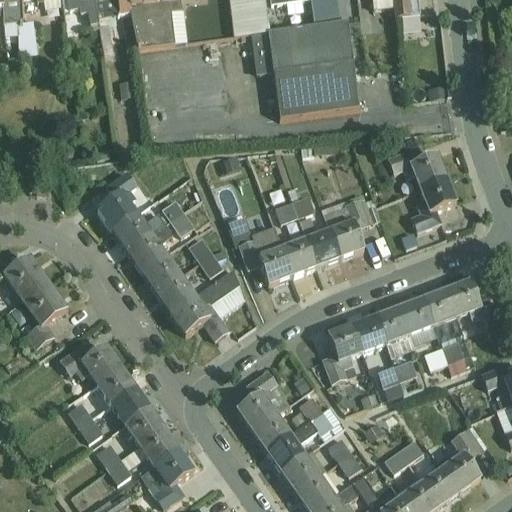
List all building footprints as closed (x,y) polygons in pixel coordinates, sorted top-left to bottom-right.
[(1,10),(2,23),(3,34),(6,33),(6,47),(18,46),(17,32),(18,32),(23,31),(21,7),(20,0),(0,0),(1,9),(1,10)] [(20,0),(21,7),(42,4),(44,17),(62,15),(59,0),(20,0)] [(59,0),(62,15),(63,19),(79,16),(80,22),(88,20),(90,38),(98,36),(92,0),(59,0)] [(92,0),(98,36),(103,64),(114,63),(109,34),(116,33),(114,23),(117,22),(117,24),(120,24),(119,22),(116,6),(113,6),(112,0),(92,0)] [(116,6),(119,22),(130,20),(125,0),(112,0),(113,6),(116,6)] [(125,0),(130,20),(138,57),(186,50),(182,7),(195,5),(194,0),(125,0)] [(227,0),(233,44),(249,42),(268,40),(263,0),(227,0)] [(269,0),(271,12),(310,7),(309,0),(269,0)] [(314,34),(341,30),(335,0),(309,0),(310,7),(314,34)] [(395,15),(393,0),(371,0),(373,17),(395,15)] [(393,0),(395,15),(396,25),(419,22),(420,22),(417,0),(393,0)] [(268,40),(249,42),(255,81),(273,79),(279,127),(358,116),(347,29),(341,30),(314,34),(268,40)] [(23,31),(18,32),(19,61),(35,60),(33,30),(23,31)] [(18,66),(6,66),(8,83),(19,81),(18,72),(18,66)] [(131,88),(119,89),(121,104),(134,103),(131,88)] [(444,93),(428,95),(429,107),(446,105),(444,93)] [(235,136),(195,138),(195,150),(236,148),(235,136)] [(336,148),(299,151),(300,163),(337,160),(336,152),(336,148)] [(418,197),(446,186),(438,161),(417,168),(412,156),(387,166),(393,182),(402,179),(406,188),(413,185),(418,197)] [(223,168),(220,169),(224,181),(240,176),(238,167),(237,164),(223,168)] [(110,240),(136,222),(129,212),(136,207),(130,199),(137,194),(126,179),(105,194),(113,206),(95,218),(110,240)] [(446,186),(418,197),(422,207),(415,212),(419,222),(410,225),(416,241),(441,231),(436,218),(456,211),(446,186)] [(259,195),(263,208),(275,204),(271,191),(259,195)] [(293,209),(299,225),(315,219),(308,204),(301,206),(296,193),(288,196),(293,209)] [(335,193),(320,199),(325,210),(339,204),(335,193)] [(328,238),(340,267),(365,258),(357,237),(373,232),(373,229),(379,227),(371,207),(365,208),(363,201),(345,208),(319,217),(328,238)] [(170,230),(184,220),(175,207),(161,217),(170,230)] [(299,225),(293,209),(274,216),(280,232),(299,225)] [(184,220),(170,230),(181,246),(195,236),(184,220)] [(136,222),(110,240),(125,261),(166,233),(158,222),(143,232),(136,222)] [(292,285),(281,256),(273,234),(252,242),(245,224),(226,231),(234,255),(238,254),(247,278),(260,273),(268,294),(292,285)] [(303,239),(316,276),(340,267),(328,238),(317,242),(311,226),(300,230),(303,239)] [(166,233),(125,261),(139,281),(165,263),(158,253),(173,243),(166,233)] [(281,256),(292,285),(316,276),(303,239),(290,244),(293,251),(281,256)] [(199,272),(213,262),(202,245),(188,256),(199,272)] [(213,262),(199,272),(209,287),(224,277),(213,262)] [(165,263),(139,281),(154,303),(181,284),(187,280),(180,269),(172,274),(165,263)] [(21,311),(49,291),(30,264),(9,279),(1,268),(0,268),(0,288),(3,286),(21,311)] [(196,305),(170,323),(184,343),(202,331),(214,349),(227,340),(218,326),(214,320),(209,313),(239,293),(234,279),(196,305)] [(181,284),(154,303),(170,323),(196,305),(181,284)] [(446,298),(457,327),(469,322),(471,329),(481,326),(484,335),(499,328),(490,304),(478,309),(470,289),(446,298)] [(49,291),(21,311),(38,336),(35,338),(26,345),(35,359),(55,345),(47,333),(68,318),(49,291)] [(214,320),(218,326),(245,307),(239,293),(209,313),(214,320)] [(422,306),(433,336),(457,327),(446,298),(422,306)] [(398,315),(413,353),(437,345),(433,336),(422,306),(398,315)] [(19,312),(8,320),(18,332),(28,324),(19,312)] [(375,324),(387,353),(391,365),(414,357),(413,353),(398,315),(375,324)] [(350,333),(363,362),(387,353),(375,324),(350,333)] [(26,345),(35,338),(29,330),(20,336),(26,345)] [(363,362),(350,333),(327,342),(335,362),(321,367),(330,393),(356,383),(351,367),(363,362)] [(441,356),(447,372),(451,383),(466,377),(462,366),(463,365),(458,350),(441,356)] [(96,394),(123,376),(106,352),(89,365),(81,353),(59,368),(70,383),(76,380),(81,386),(87,382),(96,394)] [(447,372),(441,356),(424,363),(430,378),(447,372)] [(395,374),(405,400),(419,395),(415,383),(417,383),(411,368),(395,374)] [(500,418),(511,412),(511,384),(511,385),(506,371),(480,381),(487,398),(496,395),(500,403),(495,405),(500,418)] [(405,400),(395,374),(377,381),(382,396),(387,394),(391,405),(405,400)] [(123,376),(96,394),(110,414),(136,395),(123,376)] [(251,439),(275,422),(290,412),(267,379),(246,393),(254,405),(236,417),(251,439)] [(301,383),(292,390),(301,402),(310,396),(301,383)] [(136,395),(110,414),(123,435),(151,417),(136,395)] [(445,399),(431,407),(440,421),(454,413),(445,399)] [(374,400),(359,406),(363,416),(379,411),(374,400)] [(309,429),(323,419),(312,404),(298,414),(300,417),(290,424),(299,436),(309,429)] [(79,436),(92,426),(81,411),(67,420),(72,427),(79,436)] [(511,412),(500,418),(495,419),(510,456),(511,455),(511,412)] [(294,439),(265,459),(279,480),(305,462),(298,451),(316,440),(323,449),(344,434),(331,414),(323,419),(309,429),(299,436),(294,439)] [(151,417),(123,435),(138,456),(166,437),(151,417)] [(275,422),(251,439),(265,459),(294,439),(286,429),(282,432),(275,422)] [(92,426),(79,436),(89,451),(103,442),(92,426)] [(378,429),(364,438),(370,449),(385,439),(378,429)] [(0,444),(10,439),(5,432),(0,434),(0,444)] [(439,468),(460,501),(480,487),(469,468),(480,460),(479,458),(484,456),(468,432),(465,438),(464,437),(450,448),(456,456),(439,468)] [(138,456),(145,466),(152,476),(179,457),(166,437),(138,456)] [(337,470),(351,461),(341,445),(327,456),(337,470)] [(399,458),(408,472),(423,461),(414,448),(399,458)] [(107,477),(121,468),(110,452),(96,461),(107,477)] [(138,456),(121,468),(128,477),(145,466),(138,456)] [(179,457),(152,476),(141,484),(159,511),(173,511),(185,504),(177,491),(195,479),(179,457)] [(305,462),(279,480),(294,501),(325,479),(326,478),(311,457),(305,462)] [(401,504),(406,511),(435,511),(420,490),(408,472),(399,458),(384,469),(377,469),(385,480),(390,477),(393,482),(404,474),(414,489),(398,499),(401,504)] [(351,461),(337,470),(348,485),(362,475),(351,461)] [(121,468),(107,477),(118,493),(132,483),(128,477),(121,468)] [(420,490),(435,511),(443,511),(460,501),(439,468),(418,481),(423,489),(420,490)] [(370,492),(385,480),(378,471),(363,482),(370,492)] [(325,479),(294,501),(302,511),(321,511),(340,499),(325,479)] [(406,511),(401,504),(390,511),(386,505),(381,508),(370,492),(363,482),(352,490),(367,511),(406,511)] [(340,499),(321,511),(349,511),(349,510),(358,503),(350,492),(340,499)] [(109,506),(101,511),(125,511),(131,508),(126,500),(111,509),(109,506)]
